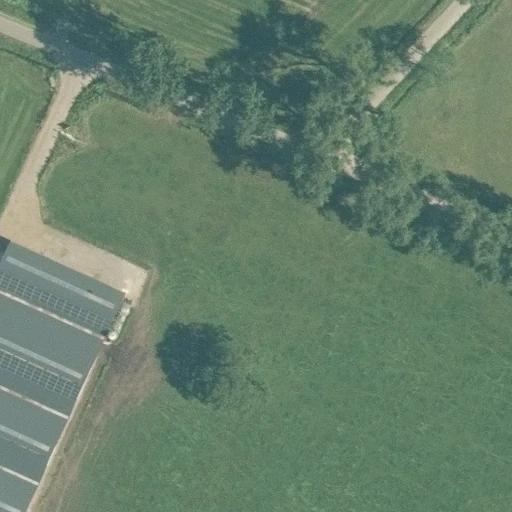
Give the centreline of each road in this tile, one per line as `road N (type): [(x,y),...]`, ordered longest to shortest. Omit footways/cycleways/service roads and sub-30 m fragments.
road 1 (unclassified): [(323,156),(0,23)]
road 2 (unclassified): [(323,156),(464,0)]
road 3 (track): [(511,237),(323,156)]
